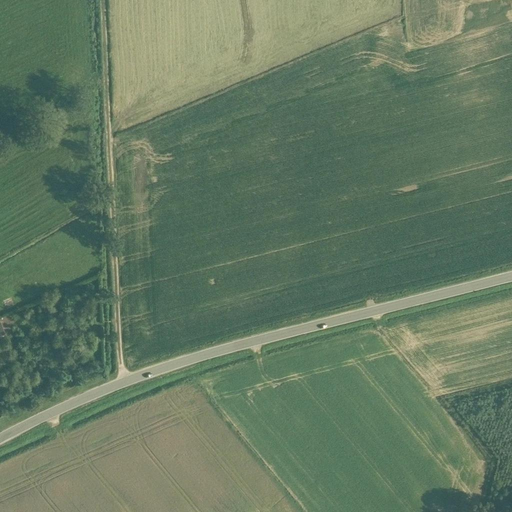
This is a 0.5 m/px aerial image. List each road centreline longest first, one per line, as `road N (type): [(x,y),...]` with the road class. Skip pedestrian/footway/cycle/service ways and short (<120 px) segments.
road 1 (tertiary): [(511,275),(194,355),(0,438)]
road 2 (track): [(125,379),(104,0)]
